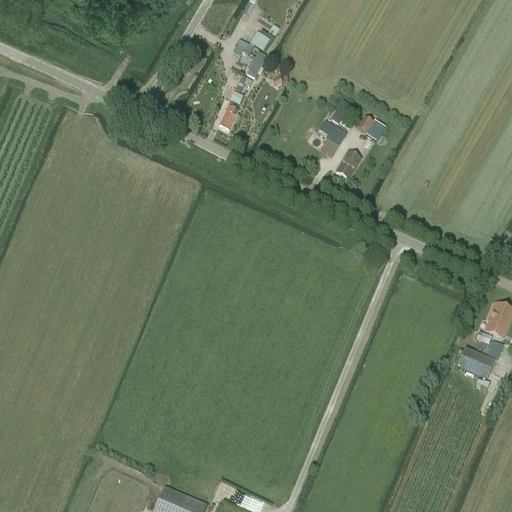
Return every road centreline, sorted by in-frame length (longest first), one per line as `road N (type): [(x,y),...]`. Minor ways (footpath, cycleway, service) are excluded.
road 1 (tertiary): [(511,287),(144,111)]
road 2 (tertiary): [(144,111),(0,47)]
road 3 (tertiary): [(144,111),(207,0)]
